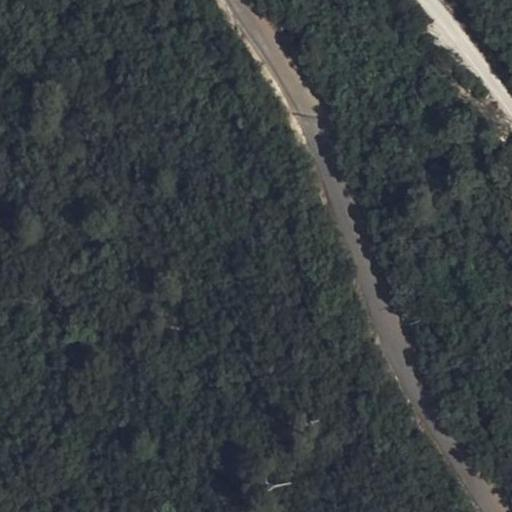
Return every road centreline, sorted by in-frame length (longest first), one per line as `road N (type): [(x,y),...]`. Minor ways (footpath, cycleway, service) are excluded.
road 1 (residential): [(495,511),(399,358),(301,103),(233,0)]
road 2 (track): [(420,0),(511,104)]
